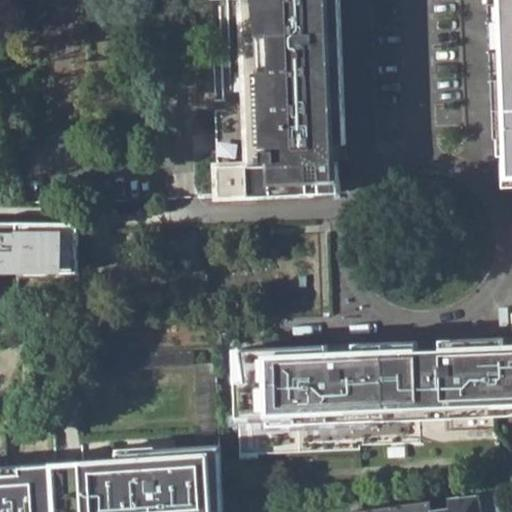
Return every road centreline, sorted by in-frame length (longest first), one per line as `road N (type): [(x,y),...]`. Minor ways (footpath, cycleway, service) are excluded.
road 1 (residential): [(419,159),(396,163),(357,191),(340,237),(352,286),(392,319),(418,325),(445,323),(490,293),(507,243),(490,192),(446,162)]
road 2 (residential): [(412,0),(419,159)]
